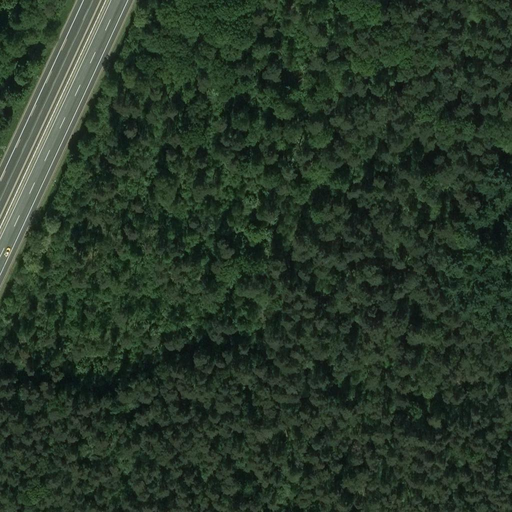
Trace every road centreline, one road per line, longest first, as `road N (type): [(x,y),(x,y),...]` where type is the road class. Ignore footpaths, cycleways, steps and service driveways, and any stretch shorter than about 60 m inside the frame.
road 1 (track): [(288,511),(292,454),(266,343),(273,289),(336,79),(342,0)]
road 2 (motorway): [(0,258),(117,0)]
road 3 (motorway): [(92,0),(0,200)]
